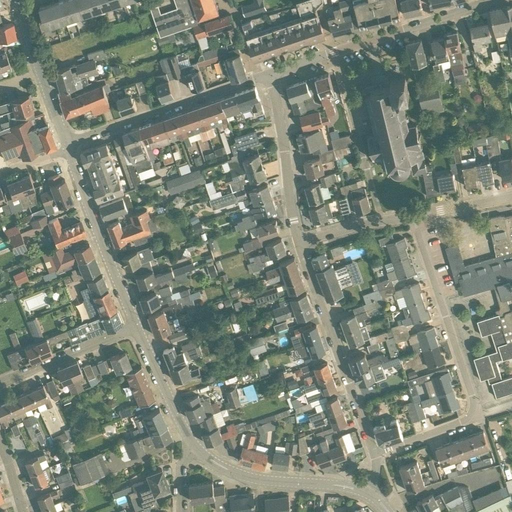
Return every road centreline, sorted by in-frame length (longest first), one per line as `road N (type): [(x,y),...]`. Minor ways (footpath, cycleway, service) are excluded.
road 1 (residential): [(375,455),(460,422),(474,399),(412,218)]
road 2 (residential): [(375,455),(297,239)]
road 3 (residential): [(67,147),(255,78)]
road 4 (tertiary): [(136,326),(67,147)]
road 5 (tertiary): [(368,496),(241,476),(195,446)]
road 6 (residential): [(381,223),(333,52)]
road 7 (residential): [(333,52),(495,0)]
road 8 (residential): [(297,239),(268,74)]
road 9 (residential): [(0,385),(136,326)]
road 10 (tertiary): [(195,446),(136,326)]
